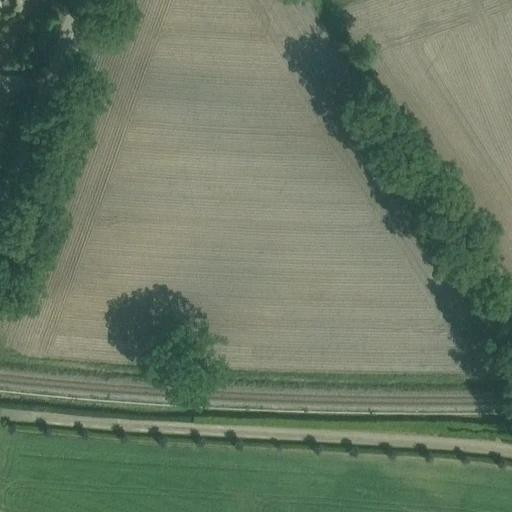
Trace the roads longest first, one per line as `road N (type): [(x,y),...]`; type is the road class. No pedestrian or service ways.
road 1 (residential): [(0,412),(511,455)]
road 2 (unclassified): [(78,0),(0,223)]
